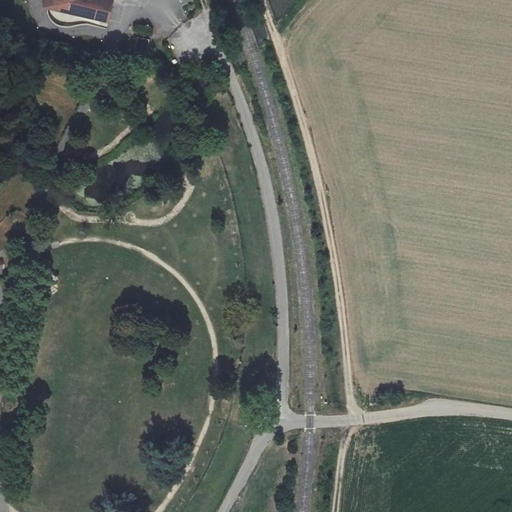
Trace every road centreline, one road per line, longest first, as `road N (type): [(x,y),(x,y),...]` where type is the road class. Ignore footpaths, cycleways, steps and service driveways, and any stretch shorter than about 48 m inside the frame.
road 1 (residential): [(175,30),(223,57),(264,176),(284,279),(284,425)]
road 2 (track): [(262,0),(324,192),(353,419)]
road 3 (unclassified): [(284,425),(441,409),(511,413)]
